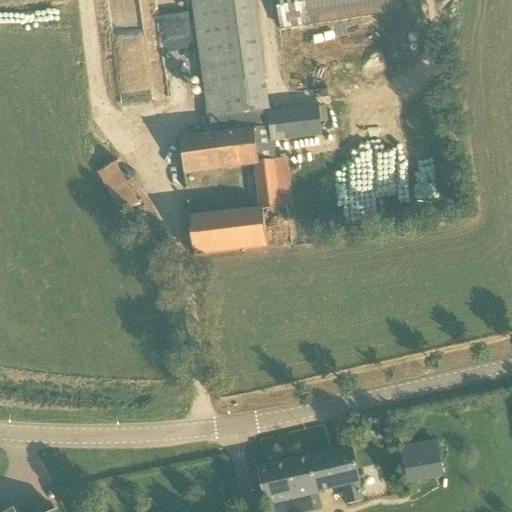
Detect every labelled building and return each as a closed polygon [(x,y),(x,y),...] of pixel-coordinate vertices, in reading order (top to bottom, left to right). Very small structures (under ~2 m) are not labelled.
[(193,0),(206,91),(210,119),(212,137),(180,140),(185,174),(257,166),(262,208),(190,218),(195,256),(196,256),(268,247),(264,210),(280,208),(272,144),(275,143),(321,137),(320,124),(318,108),(295,111),(269,114),(254,0),(193,0)] [(276,0),(292,92),(389,77),(414,73),(403,0),(276,0)] [(99,173),(122,213),(142,201),(119,161),(99,173)] [(436,443),(403,449),(409,481),(442,475),(436,443)] [(359,483),(360,483),(352,450),(310,460),(318,493),(319,493),(343,487),(348,506),(364,502),(359,483)] [(310,460),(310,458),(259,470),(258,466),(256,466),(267,511),(311,511),(323,509),(319,493),(318,493),(310,460)]
